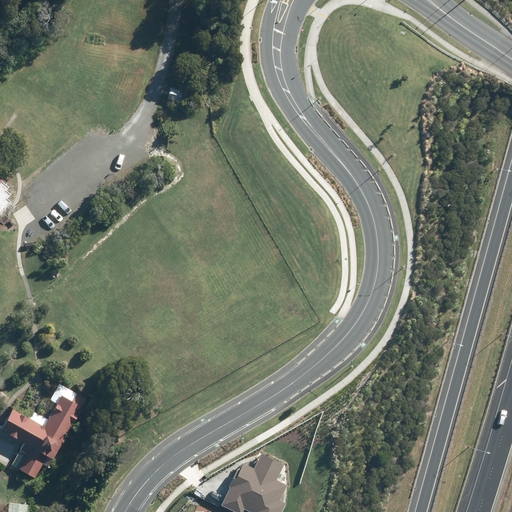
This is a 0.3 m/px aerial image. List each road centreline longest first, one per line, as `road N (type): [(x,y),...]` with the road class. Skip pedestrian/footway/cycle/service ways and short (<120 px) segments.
road 1 (tertiary): [(123,511),(140,482),(172,456),(313,375),(365,320),(384,239),(375,203),(291,95)]
road 2 (motorway): [(422,511),(511,186)]
road 3 (track): [(23,222),(117,151),(150,104),(184,0)]
